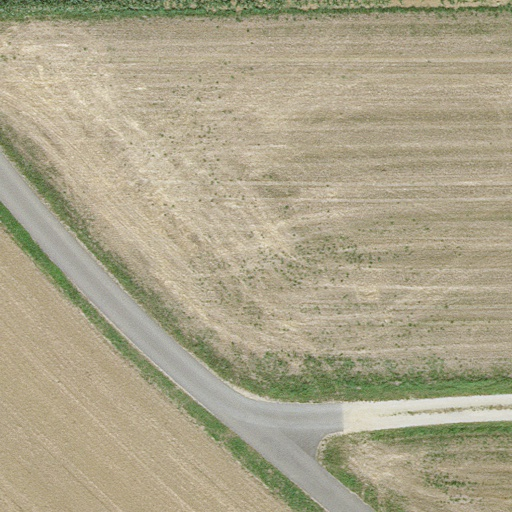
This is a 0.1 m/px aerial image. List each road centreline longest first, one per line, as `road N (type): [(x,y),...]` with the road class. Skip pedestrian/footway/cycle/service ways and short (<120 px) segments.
road 1 (track): [(0,177),(118,310),(353,511)]
road 2 (track): [(240,413),(511,411)]
